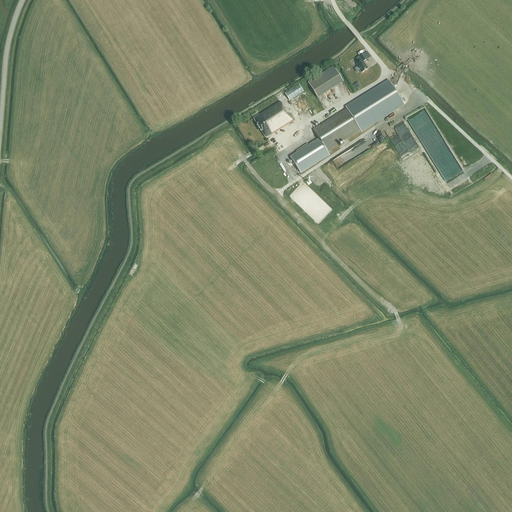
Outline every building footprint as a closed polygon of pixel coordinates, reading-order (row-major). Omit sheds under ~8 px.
[(359,63),(356,65),(362,73),(368,69),(364,62),(367,60),(364,54),(357,58),(359,63)] [(308,83),(318,98),(344,82),(334,67),(308,83)] [(347,109),(313,130),(320,140),(291,158),(298,169),(300,173),(329,155),(327,151),(361,130),(361,131),(404,105),(389,81),(346,108),(347,109)] [(285,93),(290,100),(303,92),(299,85),(285,93)] [(284,108),(280,102),(253,118),(266,138),(293,121),(292,119),(294,118),(292,115),(290,116),(285,107),(284,108)]
